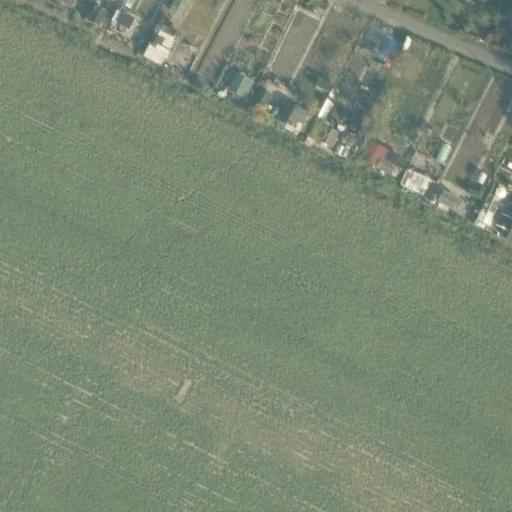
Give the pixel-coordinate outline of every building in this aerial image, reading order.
[(88,24),(101,30),(108,16),(95,9),(88,24)] [(124,15),(112,39),(126,46),(138,22),(124,15)] [(178,35),(164,28),(153,50),(167,57),(178,35)] [(244,101),(252,85),(237,78),(229,94),(244,101)] [(316,90),(329,96),(333,87),(320,81),(316,90)] [(339,94),(334,91),(329,100),(334,103),(339,94)] [(253,106),(265,112),(273,98),(261,92),(253,106)] [(287,106),(278,123),(295,132),(298,126),(302,128),(299,134),(306,138),(310,130),(303,126),(308,117),(287,106)] [(326,129),(319,143),(333,150),(340,137),(326,129)] [(340,145),(348,148),(353,138),(345,134),(340,145)] [(363,153),(368,143),(358,138),(353,148),(363,153)] [(384,163),(389,154),(371,144),(362,162),(377,171),(382,162),(384,163)] [(425,194),(430,182),(415,176),(410,187),(425,194)] [(496,200),(501,191),(494,188),(477,223),(488,229),(502,203),(496,200)] [(438,205),(454,213),(459,202),(444,194),(438,205)] [(430,205),(435,207),(438,200),(433,198),(430,205)] [(511,227),(511,221),(502,217),(496,228),(509,235),(511,227)]
